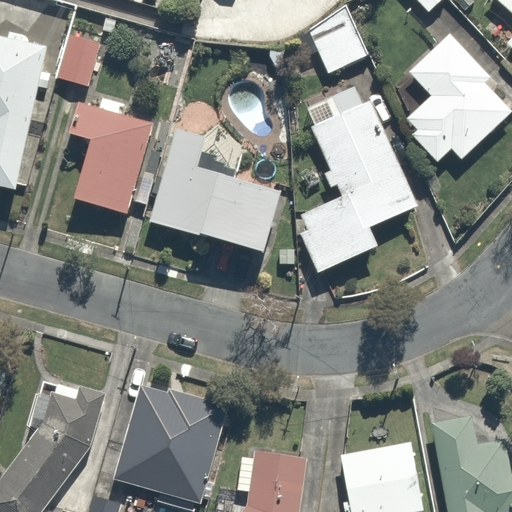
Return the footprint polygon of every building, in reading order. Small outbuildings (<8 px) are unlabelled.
[(0,0),(0,182),(15,187),(45,75),(90,87),(103,39),(70,30),(77,0),(0,0)] [(413,0),(426,11),(436,0),(413,0)] [(511,0),(496,0),(511,12),(511,26),(499,43),(511,53),(511,0)] [(351,9),(304,28),(322,75),(369,57),(351,9)] [(424,96),(404,117),(413,125),(407,132),(436,159),(446,148),(461,162),(511,106),(511,93),(441,29),(400,73),(424,96)] [(120,211),(150,125),(121,115),(125,104),(102,97),(99,107),(74,98),(63,130),(86,138),(66,192),(120,211)] [(335,192),(294,208),(302,226),(296,228),(314,270),(375,246),(366,224),(416,204),(374,100),(309,126),(325,167),(319,169),(326,185),(332,182),(335,192)] [(203,129),(169,121),(147,222),(258,246),(272,183),(195,166),(203,129)] [(98,393),(44,392),(41,427),(0,476),(0,511),(37,511),(92,445),(98,393)] [(191,418),(134,398),(108,475),(191,503),(212,440),(186,432),(191,418)] [(426,413),(441,511),(479,511),(497,508),(497,511),(511,511),(511,439),(511,434),(472,440),(466,407),(426,413)] [(396,511),(418,508),(405,440),(336,454),(348,511),(396,511)] [(249,487),(239,511),(301,511),(307,452),(251,447),(250,455),(240,454),(237,485),(249,487)] [(71,511),(57,510),(56,511),(112,511),(114,499),(86,495),(83,511),(71,511)]
